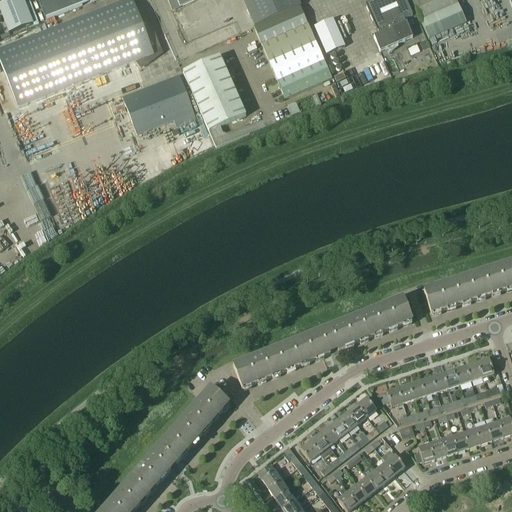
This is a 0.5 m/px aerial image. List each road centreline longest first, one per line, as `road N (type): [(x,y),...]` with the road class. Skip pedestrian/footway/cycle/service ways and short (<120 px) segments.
road 1 (track): [(0,332),(58,283),(155,222),(263,167),(511,88)]
road 2 (residential): [(222,502),(241,459),(364,366),(493,325)]
road 3 (residential): [(400,511),(432,481),(511,456)]
